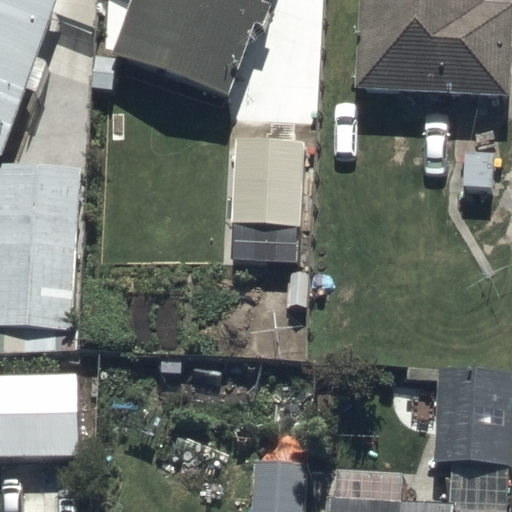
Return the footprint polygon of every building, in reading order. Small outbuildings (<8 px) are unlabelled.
[(65,0),(0,0),(0,161),(5,163),(65,0)] [(233,102),(269,0),(139,0),(117,62),(233,102)] [(488,0),(363,0),(358,96),(511,103),(511,98),(511,10),(488,10),(488,0)] [(305,152),(238,151),(236,236),(303,238),(305,152)] [(0,358),(72,360),(73,342),(77,182),(0,180),(0,358)] [(511,381),(438,381),(437,475),(511,475),(511,381)] [(79,388),(0,388),(0,470),(80,470),(79,388)] [(304,511),(306,475),(256,473),(254,511),(304,511)] [(42,511),(42,488),(8,488),(7,511),(42,511)] [(452,511),(342,500),(341,511),(452,511)]
